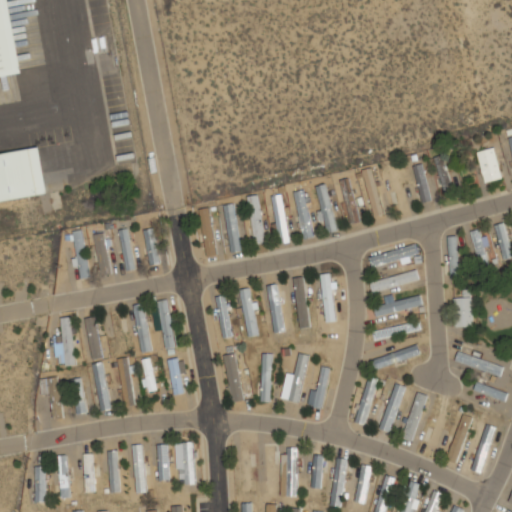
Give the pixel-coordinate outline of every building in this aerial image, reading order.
[(0,0),(8,0),(21,70),(0,73),(0,0)] [(48,191),(0,199),(0,153),(41,147),(48,191)] [(505,178),(495,148),(478,153),(488,183),(505,178)] [(436,158),(447,192),(455,189),(444,156),(436,158)] [(375,217),(384,215),(372,168),(364,170),(375,217)] [(409,207),(398,168),(390,170),(401,209),(409,207)] [(342,181),(352,224),(360,222),(350,179),(342,181)] [(257,244),(267,242),(258,195),(248,197),(257,244)] [(219,254),(209,208),(199,210),(209,256),(219,254)] [(153,269),(162,267),(153,220),(144,222),(153,269)] [(95,225),(102,275),(116,273),(108,223),(95,225)] [(471,231),(480,261),(491,258),(483,228),(471,231)] [(81,279),(89,278),(84,230),(76,231),(81,279)] [(371,257),(374,267),(420,253),(417,243),(371,257)] [(321,274),(328,322),(337,321),(331,273),(321,274)] [(268,285),(275,333),(285,331),(278,284),(268,285)] [(241,289),(248,336),(258,335),(251,288),(241,289)] [(234,336),(225,295),(216,297),(225,338),(234,336)] [(473,327),(473,297),(456,297),(456,327),(473,327)] [(162,306),(165,348),(174,347),(171,305),(162,306)] [(94,360),(103,358),(97,317),(87,318),(94,360)] [(375,340),(422,331),(421,322),(373,331),(375,340)] [(421,356),(419,346),(372,359),(375,369),(421,356)] [(273,401),(273,353),(262,353),(262,401),(273,401)] [(233,402),(244,400),(236,354),(225,355),(233,402)] [(141,360),(149,393),(159,391),(152,358),(141,360)] [(168,360),(177,395),(187,393),(178,358),(168,360)] [(320,408),(333,370),(325,367),(312,406),(320,408)] [(380,379),(369,376),(357,422),(368,425),(380,379)] [(406,438),(416,440),(428,394),(417,391),(406,438)] [(473,417),(463,413),(448,459),(458,463),(473,417)] [(471,468),(481,472),(498,427),(488,423),(471,468)] [(195,442),(185,442),(185,484),(195,484),(195,442)] [(134,444),(137,492),(146,492),(143,444),(134,444)] [(251,449),(243,449),(243,491),(251,491),(251,449)] [(299,451),(290,451),(290,489),(303,489),(303,460),(299,460),(299,451)] [(323,455),(314,455),(314,487),(323,487),(323,455)] [(36,476),(40,508),(48,507),(45,475),(36,476)] [(401,511),(412,511),(422,484),(412,481),(401,511)] [(254,511),(254,503),(243,503),(243,511),(254,511)]
